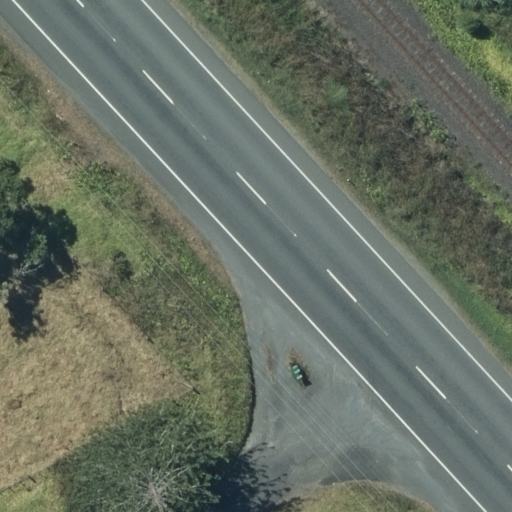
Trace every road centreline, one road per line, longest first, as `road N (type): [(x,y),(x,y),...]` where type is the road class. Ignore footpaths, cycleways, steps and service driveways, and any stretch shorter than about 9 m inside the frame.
road 1 (primary): [(511,467),(78,0)]
road 2 (track): [(190,511),(296,467),(414,362)]
